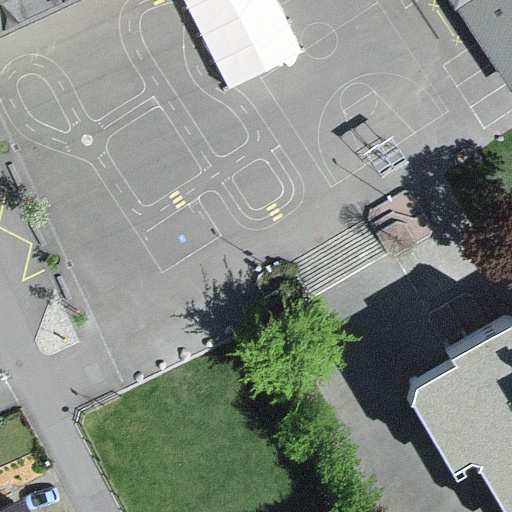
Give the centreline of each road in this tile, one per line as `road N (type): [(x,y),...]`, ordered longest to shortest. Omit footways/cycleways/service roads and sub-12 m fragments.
road 1 (track): [(511,267),(430,281),(383,303),(365,322),(362,350),(386,443),(437,511)]
road 2 (track): [(27,375),(319,222),(329,238)]
road 3 (residential): [(99,511),(0,323)]
